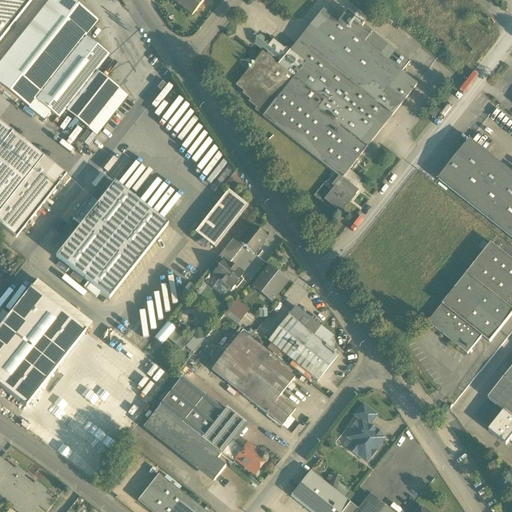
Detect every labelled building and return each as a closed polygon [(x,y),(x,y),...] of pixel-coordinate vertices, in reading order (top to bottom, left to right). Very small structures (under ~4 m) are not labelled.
[(50,0),(0,63),(0,86),(8,92),(43,121),(50,113),(35,101),(85,38),(97,22),(69,0),(50,0)] [(0,0),(0,41),(32,0),(0,0)] [(172,2),(192,17),(193,15),(174,0),(172,2)] [(192,17),(204,2),(201,0),(173,0),(174,0),(193,15),(192,17)] [(322,11),(297,43),(360,93),(385,61),(363,44),(371,33),(346,13),(338,23),(322,11)] [(409,63),(371,33),(363,44),(385,61),(401,73),(409,63)] [(108,56),(85,38),(35,101),(50,113),(58,119),(65,111),(96,72),(108,56)] [(266,53),(266,56),(277,66),(289,52),(286,49),(283,50),(274,43),(274,42),(272,41),(262,45),(263,45),(260,48),(266,53)] [(297,43),(289,52),(307,66),(295,80),(323,101),(317,110),(366,149),(416,85),(401,73),(385,61),(360,93),(297,43)] [(293,78),(295,80),(307,66),(289,52),(277,66),(293,78)] [(293,78),(277,66),(266,56),(262,53),(261,54),(261,53),(253,63),(250,63),(250,66),(247,67),(248,70),(237,84),(236,85),(245,91),(243,93),(251,99),(249,101),(257,108),(256,110),(264,116),(293,78)] [(127,97),(96,72),(65,111),(96,136),(127,97)] [(346,174),(366,149),(317,110),(323,101),(295,80),(293,78),(264,116),(262,118),(339,178),(341,180),(346,174)] [(157,89),(161,92),(166,86),(162,82),(160,85),(157,89)] [(0,148),(12,133),(0,123),(0,148)] [(66,176),(12,133),(0,148),(0,226),(16,239),(59,184),(66,176)] [(438,180),(511,239),(511,174),(470,141),(438,180)] [(341,180),(354,190),(359,184),(346,174),(341,180)] [(70,179),(66,176),(59,184),(64,187),(70,179)] [(325,201),(340,213),(357,192),(354,190),(341,180),(339,178),(332,186),(335,188),(325,201)] [(83,280),(87,283),(100,293),(109,300),(167,226),(114,184),(97,205),(90,198),(72,220),(80,227),(55,258),(60,261),(69,269),(73,272),(83,280)] [(194,234),(201,239),(208,244),(214,249),(248,207),(228,191),(194,234)] [(243,247),(253,255),(266,238),(251,226),(238,243),(243,247)] [(204,249),(208,244),(201,239),(197,243),(204,249)] [(227,257),(232,261),(243,247),(238,243),(233,239),(222,253),(227,257)] [(511,260),(491,244),(467,274),(511,310),(511,260)] [(215,262),(219,266),(227,257),(222,253),(215,262)] [(229,290),(230,291),(233,287),(236,290),(243,281),(240,279),(243,276),(229,265),(232,261),(227,257),(219,266),(212,276),(218,281),(229,290)] [(56,266),(65,274),(69,269),(60,261),(56,266)] [(270,302),(271,302),(287,281),(270,267),(253,288),(261,294),(262,293),(271,300),(270,302)] [(70,277),(79,284),(83,280),(73,272),(70,277)] [(490,344),(511,315),(511,310),(467,274),(428,323),(468,355),(482,337),(490,344)] [(218,281),(211,289),(223,298),(229,290),(218,281)] [(37,282),(30,290),(8,318),(0,312),(0,388),(25,409),(85,333),(92,325),(37,282)] [(96,298),(100,293),(87,283),(83,288),(96,298)] [(182,293),(186,297),(194,287),(189,284),(182,293)] [(249,311),(236,300),(227,311),(240,322),(249,311)] [(267,342),(271,345),(268,350),(276,357),(280,352),(291,361),(296,355),(292,351),(299,342),(303,345),(311,335),(313,337),(320,328),(295,308),(267,342)] [(240,322),(227,311),(223,315),(237,326),(240,322)] [(333,338),(320,328),(313,337),(330,350),(333,346),(329,343),(333,338)] [(175,330),(167,339),(182,352),(185,348),(189,343),(175,330)] [(210,371),(266,415),(279,399),(294,379),(239,335),(210,371)] [(291,361),(317,382),(338,357),(330,350),(313,337),(311,335),(303,345),(299,342),(292,351),(296,355),(291,361)] [(189,343),(185,348),(193,354),(204,340),(195,341),(193,339),(189,343)] [(147,371),(153,374),(156,368),(150,365),(147,371)] [(511,368),(488,399),(504,412),(511,418),(511,368)] [(182,378),(177,384),(200,402),(201,401),(220,417),(224,411),(182,378)] [(201,401),(200,402),(177,384),(159,407),(182,425),(201,440),(220,456),(231,442),(245,425),(226,409),(224,411),(220,417),(201,401)] [(266,415),(282,428),(282,427),(289,418),(294,411),(279,399),(266,415)] [(360,422),(367,428),(368,427),(376,417),(362,406),(353,417),(360,422)] [(144,426),(214,481),(225,467),(217,461),(220,456),(201,440),(182,425),(159,408),(144,426)] [(511,418),(504,412),(488,431),(506,445),(509,441),(511,443),(511,418)] [(289,418),(282,427),(287,431),(294,422),(289,418)] [(356,456),(365,463),(370,457),(371,458),(376,452),(375,451),(384,440),(381,438),(382,437),(375,431),(374,432),(368,427),(367,428),(360,422),(358,426),(355,424),(350,430),(353,432),(347,439),(352,444),(347,450),(356,457),(356,456)] [(220,456),(232,465),(236,460),(235,460),(242,451),(231,442),(220,456)] [(249,466),(257,472),(263,465),(265,464),(267,461),(267,457),(264,455),(262,455),(258,452),(257,453),(249,446),(246,447),(243,451),(242,451),(235,460),(236,460),(246,469),(249,466)] [(0,511),(0,497),(13,508),(12,509),(15,511),(37,511),(35,511),(38,507),(44,511),(47,511),(54,503),(43,495),(46,492),(35,483),(33,486),(23,478),(25,475),(16,468),(14,471),(0,460),(0,511)] [(249,466),(246,469),(255,475),(257,472),(249,466)] [(290,497),(309,511),(356,511),(357,511),(309,473),(290,497)] [(137,502),(149,511),(204,511),(158,475),(137,502)] [(66,488),(61,483),(56,490),(61,494),(66,488)] [(389,511),(369,495),(357,511),(356,511),(389,511)]
